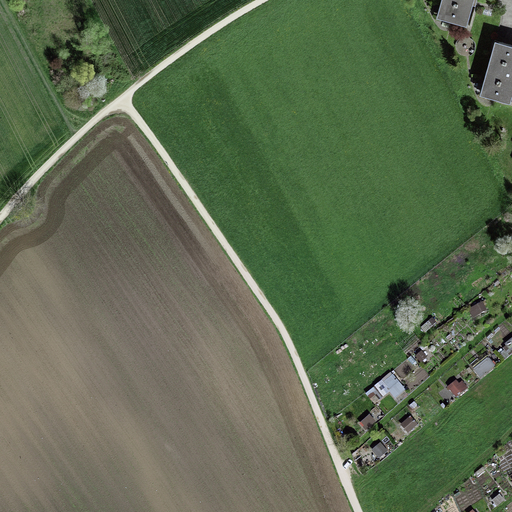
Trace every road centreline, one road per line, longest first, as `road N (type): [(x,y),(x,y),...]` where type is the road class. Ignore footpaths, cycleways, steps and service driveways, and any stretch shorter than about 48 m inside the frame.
road 1 (track): [(358,511),(286,336),(124,99),(266,0)]
road 2 (track): [(124,99),(66,148),(0,224)]
